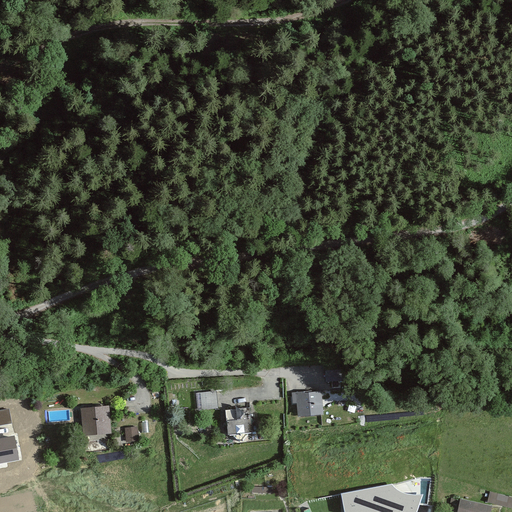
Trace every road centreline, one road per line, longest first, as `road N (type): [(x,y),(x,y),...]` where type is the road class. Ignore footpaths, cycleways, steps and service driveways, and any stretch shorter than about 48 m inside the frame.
road 1 (track): [(46,303),(183,263),(452,226),(511,200)]
road 2 (track): [(344,0),(266,22),(88,22),(0,60)]
road 3 (residential): [(227,400),(262,396),(262,374),(175,366),(0,331)]
